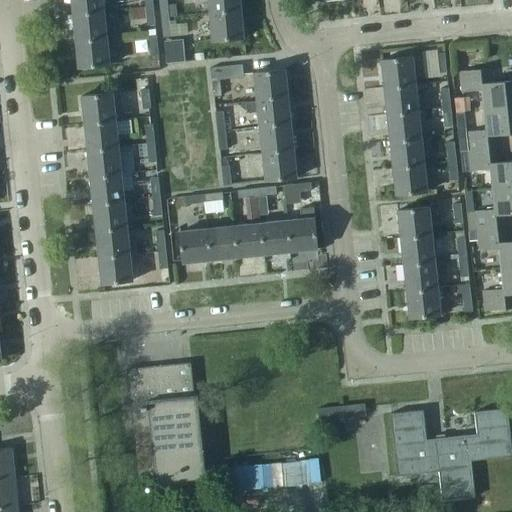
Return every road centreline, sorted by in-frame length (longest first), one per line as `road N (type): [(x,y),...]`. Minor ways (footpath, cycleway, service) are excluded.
road 1 (residential): [(47,334),(14,13)]
road 2 (residential): [(47,334),(351,303)]
road 3 (residential): [(351,303),(323,42)]
road 4 (residential): [(351,303),(358,367),(511,355)]
road 5 (residential): [(323,42),(511,23)]
road 6 (residential): [(66,511),(52,380)]
